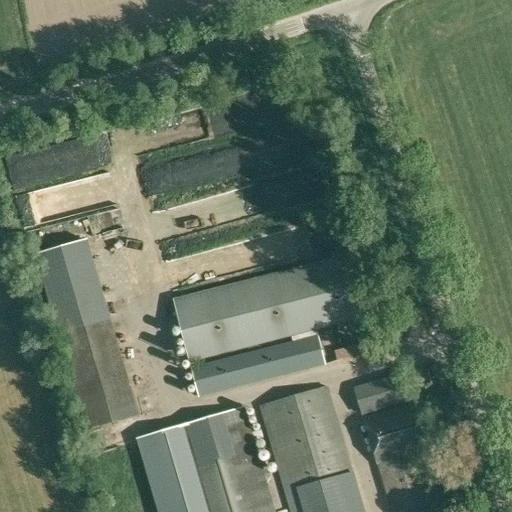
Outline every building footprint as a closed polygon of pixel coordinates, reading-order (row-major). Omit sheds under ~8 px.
[(198,157),(199,168),(221,166),(221,156),(198,157)] [(53,164),(29,167),(32,185),(56,182),(53,164)] [(279,239),(259,245),(261,254),(234,260),(238,277),(286,265),(279,239)] [(174,300),(190,363),(379,313),(363,252),(174,300)] [(135,428),(103,325),(55,340),(87,443),(135,428)] [(318,337),(306,340),(315,374),(326,371),(318,337)] [(196,367),(203,396),(305,371),(298,342),(196,367)] [(355,391),(363,416),(417,399),(410,375),(355,391)] [(364,511),(327,386),(263,405),(294,511),(364,511)] [(364,418),(378,465),(378,466),(392,511),(438,511),(420,454),(433,449),(418,401),(364,418)] [(142,439),(163,511),(276,511),(246,409),(142,439)]
